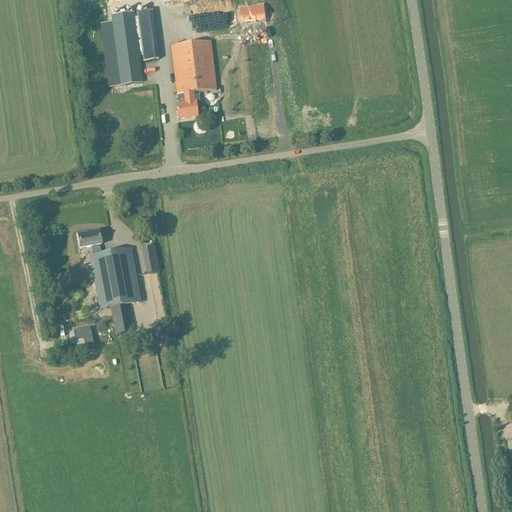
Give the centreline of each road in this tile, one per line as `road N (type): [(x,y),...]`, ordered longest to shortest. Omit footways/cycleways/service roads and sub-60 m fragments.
road 1 (unclassified): [(0,199),(430,133)]
road 2 (tertiary): [(482,511),(430,133)]
road 3 (tertiary): [(430,133),(409,0)]
